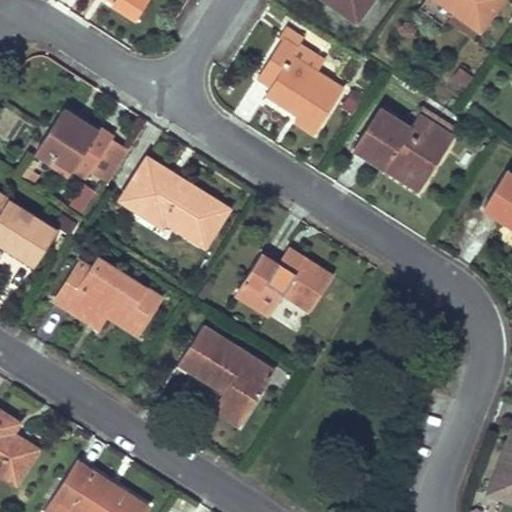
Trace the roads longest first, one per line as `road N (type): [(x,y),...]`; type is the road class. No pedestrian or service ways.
road 1 (residential): [(157,94),(457,281),(476,306),(487,348),(437,511)]
road 2 (residential): [(258,511),(0,348)]
road 3 (residential): [(0,34),(19,24),(54,35),(157,94)]
